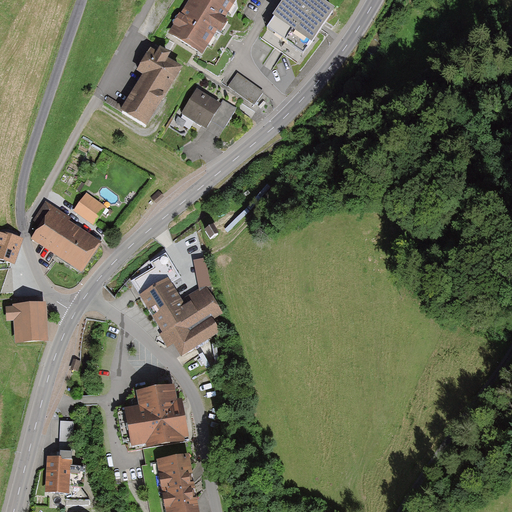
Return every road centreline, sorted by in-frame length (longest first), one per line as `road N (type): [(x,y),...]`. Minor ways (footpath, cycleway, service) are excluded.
road 1 (track): [(178,258),(227,245),(306,162),(437,74),(511,59)]
road 2 (tertiary): [(86,294),(128,248),(289,112)]
road 3 (residential): [(214,511),(194,393),(176,368),(86,294)]
road 4 (residential): [(22,224),(149,0)]
road 5 (residential): [(22,224),(25,169),(79,0)]
road 6 (tertiary): [(13,511),(74,312)]
road 7 (track): [(402,511),(511,351)]
road 8 (tertiary): [(289,112),(375,0)]
road 9 (residential): [(272,0),(244,65),(289,112)]
